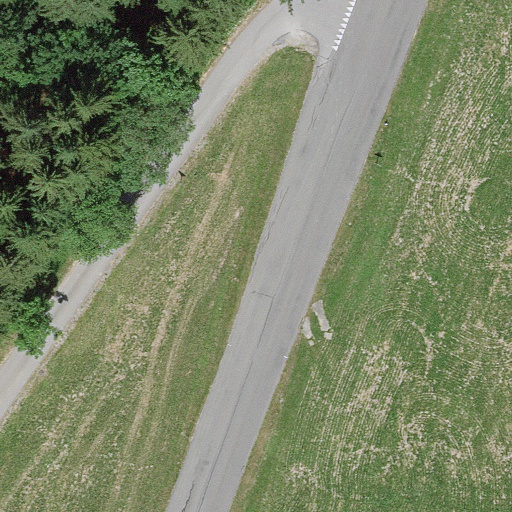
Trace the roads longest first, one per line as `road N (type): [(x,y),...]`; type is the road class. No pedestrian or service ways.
road 1 (tertiary): [(197,511),(389,0)]
road 2 (residential): [(0,415),(254,41),(299,0)]
